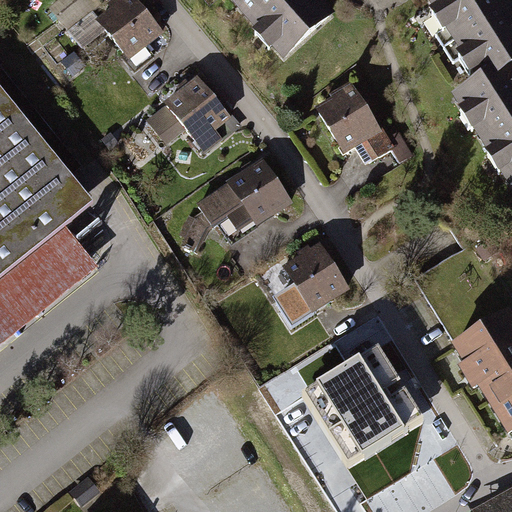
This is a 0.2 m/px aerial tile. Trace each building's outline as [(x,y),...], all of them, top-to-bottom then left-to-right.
[(63,0),(60,3),(78,25),(92,13),(100,7),(93,0),(63,0)] [(161,35),(131,0),(128,0),(122,6),(118,1),(111,7),(115,11),(101,23),(100,24),(105,30),(137,69),(154,56),(146,47),(161,35)] [(233,0),(241,9),(244,6),(252,15),(249,17),(262,32),(263,30),(270,30),(279,39),(273,44),(285,57),(330,17),(314,0),(233,0)] [(476,73),(484,84),(509,68),(511,66),(511,16),(507,9),(504,11),(497,0),(430,0),(438,13),(432,17),(442,33),(436,37),(453,64),(460,60),(470,77),(476,73)] [(83,48),(105,30),(100,24),(101,23),(92,13),(78,25),(69,32),(83,48)] [(0,282),(66,229),(93,207),(70,178),(81,168),(0,67),(0,282)] [(503,171),(511,185),(511,184),(511,73),(509,68),(484,84),(458,100),(466,113),(473,109),(479,120),(478,127),(476,128),(493,156),(495,155),(502,156),(509,167),(503,171)] [(228,119),(198,82),(191,89),(186,83),(179,90),(183,95),(149,123),(167,145),(185,130),(195,142),(192,145),(202,157),(221,141),(213,131),(228,119)] [(335,103),(319,113),(343,151),(356,143),(369,164),(392,150),(393,150),(389,143),(381,130),(378,132),(353,92),(344,98),(341,92),(332,98),(335,103)] [(402,135),(389,143),(393,150),(392,150),(401,166),(416,157),(402,135)] [(290,204),(263,165),(254,171),(251,166),(244,170),(247,175),(199,207),(213,229),(218,225),(231,244),(258,226),(256,223),(271,213),(273,215),(290,204)] [(93,261),(111,253),(98,228),(81,236),(93,261)] [(0,348),(99,269),(66,229),(0,282),(0,348)] [(303,261),(287,271),(311,309),(327,299),(329,301),(346,290),(320,250),(311,256),(308,250),(299,256),(303,261)] [(511,321),(508,315),(456,347),(468,368),(472,366),(484,385),(480,387),(509,434),(511,431),(511,321)] [(333,364),(299,385),(344,459),(371,443),(359,424),(401,399),(367,343),(355,350),(347,338),(326,351),(333,364)] [(371,443),(344,459),(376,511),(379,511),(411,493),(401,475),(407,471),(399,457),(392,461),(389,456),(381,461),(371,443)] [(88,481),(73,494),(82,505),(97,492),(88,481)]
